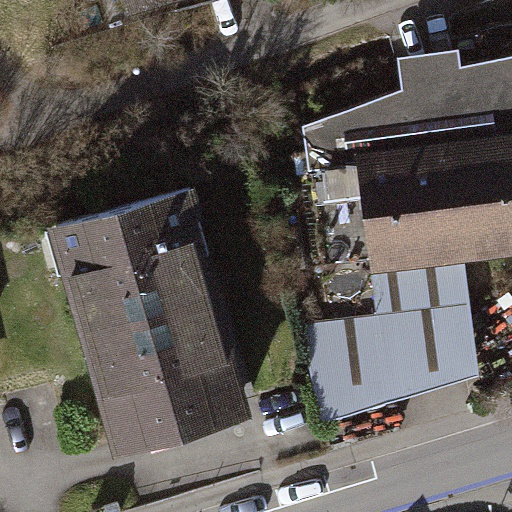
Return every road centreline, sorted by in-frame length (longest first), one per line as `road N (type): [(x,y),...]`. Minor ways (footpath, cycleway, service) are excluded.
road 1 (residential): [(0,117),(96,100),(366,0)]
road 2 (tertiary): [(511,450),(313,511)]
